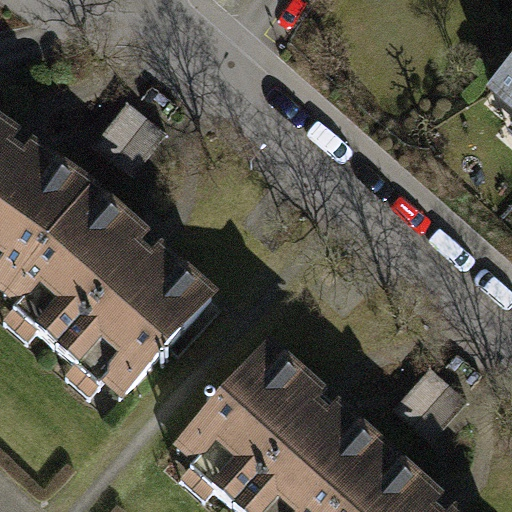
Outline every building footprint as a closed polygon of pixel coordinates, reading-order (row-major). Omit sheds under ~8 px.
[(511,77),(492,100),(511,118),(511,77)] [(97,199),(0,128),(0,307),(4,311),(97,199)] [(219,308),(97,199),(4,311),(18,322),(3,339),(25,359),(40,342),(75,373),(61,389),(87,412),(101,397),(121,415),(219,308)] [(344,511),(390,461),(272,355),(175,461),(195,479),(183,492),(205,511),(207,511),(218,500),(231,511),(344,511)] [(445,511),(390,461),(344,511),(445,511)]
